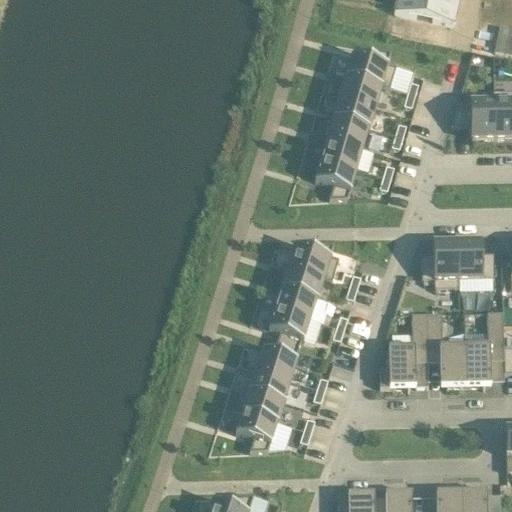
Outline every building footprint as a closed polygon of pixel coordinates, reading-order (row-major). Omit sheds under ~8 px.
[(397,0),(394,17),(453,30),(459,0),(397,0)] [(344,81),(380,92),(390,95),(390,94),(389,94),(396,73),(386,70),(389,61),(390,59),(373,56),(370,65),(352,60),(351,62),(352,62),(346,81),(344,81)] [(374,113),(380,92),(344,81),(344,82),(346,83),(340,103),(374,113)] [(407,100),(414,102),(418,91),(410,88),(407,100)] [(511,97),(493,98),(494,144),(511,143),(511,97)] [(470,144),(494,144),(493,98),(492,98),(492,107),(457,108),(450,132),(450,133),(470,132),(470,144)] [(414,102),(407,100),(403,111),(411,114),(414,102)] [(332,123),(370,134),(370,133),(368,133),(374,113),(340,103),(334,123),(332,122),(332,123)] [(328,144),(362,154),(368,134),(369,135),(370,134),(332,123),(332,124),(334,124),(328,144)] [(398,130),(394,141),(402,143),(406,132),(398,130)] [(399,155),(402,143),(394,141),(391,153),(399,155)] [(362,154),(328,144),(322,165),(356,175),(362,154)] [(333,192),(329,205),(329,206),(347,205),(349,197),(350,197),(351,195),(350,195),(356,175),(322,165),(316,185),(315,185),(314,186),(333,192)] [(382,183),(390,185),(393,173),(386,171),(382,183)] [(390,185),(382,183),(379,194),(386,197),(390,185)] [(434,295),(458,294),(457,285),(457,248),(433,249),(433,261),(421,261),(421,285),(434,285),(434,295)] [(457,248),(457,285),(494,284),(493,260),(481,260),(480,248),(457,248)] [(295,253),(288,273),(331,287),(331,286),(337,266),(338,266),(338,265),(329,262),(333,251),(314,252),(313,257),(294,251),(293,252),(295,253)] [(331,288),(331,287),(288,273),(282,293),(280,292),(280,293),(315,304),(321,284),(331,288)] [(349,292),(356,295),(360,283),(352,281),(349,292)] [(356,295),(349,292),(345,304),(353,306),(356,295)] [(309,325),(315,304),(280,293),(280,294),(282,294),(275,314),(309,325)] [(276,348),(297,355),(300,346),(303,347),(303,345),(302,345),(309,325),(275,314),(269,334),(268,334),(268,336),(279,339),(276,348)] [(490,367),(503,367),(503,354),(502,319),(486,319),(487,351),(464,351),(465,392),(490,391),(490,367)] [(464,332),(465,350),(487,349),(485,319),(466,320),(467,332),(464,332)] [(465,392),(464,351),(441,352),(441,320),(426,321),(427,368),(439,368),(440,392),(465,392)] [(426,321),(411,321),(412,353),(388,353),(389,374),(379,374),(379,394),(427,393),(427,368),(426,321)] [(336,334),(343,336),(347,325),(339,322),(336,334)] [(340,347),(343,336),(336,334),(332,345),(340,347)] [(297,355),(276,348),(273,358),(262,354),(261,356),(262,356),(256,376),(289,387),(295,367),(296,367),(297,365),(294,365),(297,355)] [(503,367),(503,379),(511,378),(511,354),(503,354),(503,367)] [(248,395),(247,396),(285,408),(285,407),(283,407),(289,387),(256,376),(249,396),(248,395)] [(320,383),(316,395),(324,397),(327,386),(320,383)] [(324,397),(316,395),(312,406),(320,409),(324,397)] [(284,409),(285,408),(247,396),(247,397),(249,397),(243,417),(241,416),(241,417),(278,428),(276,427),(282,408),(284,409)] [(278,428),(241,417),(242,418),(236,437),(235,437),(235,439),(253,444),(249,457),(249,458),(267,457),(270,450),(271,448),(270,448),(276,429),(278,429),(278,428)] [(303,436),(310,439),(314,427),(306,425),(303,436)] [(310,439),(303,436),(299,448),(307,450),(310,439)] [(486,511),(486,497),(461,498),(461,511),(486,511)] [(461,511),(461,498),(436,498),(436,511),(461,511)] [(385,504),(385,511),(411,511),(411,499),(385,499),(385,504)] [(385,511),(385,504),(373,504),(373,500),(337,500),(337,501),(337,511),(385,511)] [(211,511),(249,511),(250,511),(253,503),(253,502),(235,503),(231,511),(229,511),(212,506),(212,508),(213,508),(211,511)]
